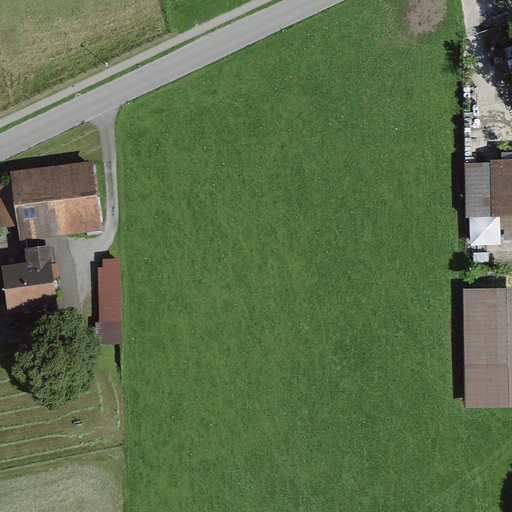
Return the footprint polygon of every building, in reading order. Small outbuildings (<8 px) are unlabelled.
[(511,163),(491,164),(491,167),(493,221),(501,220),(501,234),(504,234),(504,243),(511,242),(511,163)] [(12,186),(0,187),(0,211),(3,233),(19,230),(21,245),(104,234),(94,165),(11,177),(12,186)] [(493,221),(491,167),(465,167),(466,221),(493,221)] [(27,268),(2,271),(9,318),(58,311),(52,264),(54,264),(52,250),(25,254),(27,268)] [(120,262),(104,262),(104,270),(99,270),(100,324),(96,325),(97,347),(122,347),(120,262)] [(511,293),(464,294),(466,413),(511,412),(511,293)]
